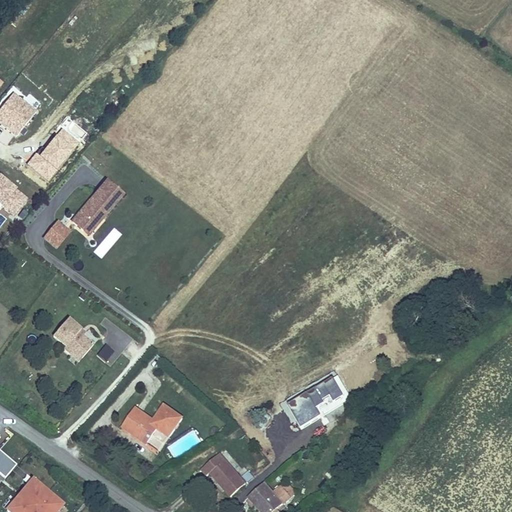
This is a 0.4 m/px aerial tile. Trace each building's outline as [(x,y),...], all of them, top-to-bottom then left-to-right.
[(0,126),(15,139),(36,113),(13,94),(0,109),(0,126)] [(124,195),(108,181),(92,199),(94,200),(89,206),(87,205),(73,222),(84,231),(92,221),(98,226),(124,195)] [(17,213),(7,223),(14,229),(23,218),(17,213)] [(92,221),(84,231),(89,236),(98,226),(92,221)] [(70,232),(58,223),(46,238),(57,248),(70,232)] [(94,253),(103,259),(121,233),(112,227),(94,253)] [(85,335),(72,324),(57,342),(70,352),(68,354),(75,360),(79,356),(87,363),(98,350),(87,341),(83,338),(85,335)] [(96,355),(105,363),(115,353),(106,344),(96,355)] [(87,363),(79,356),(75,360),(84,367),(87,363)] [(134,405),(121,426),(146,442),(156,428),(169,437),(183,416),(164,403),(154,418),(134,405)] [(0,476),(4,480),(16,466),(0,451),(0,476)] [(259,483),(231,453),(214,468),(220,475),(223,473),(244,496),(259,483)] [(309,490),(297,477),(289,483),(302,497),(309,490)] [(275,511),(285,511),(302,497),(289,483),(284,487),(277,479),(265,490),(260,495),(275,511)] [(31,480),(3,511),(60,511),(64,507),(31,480)]
